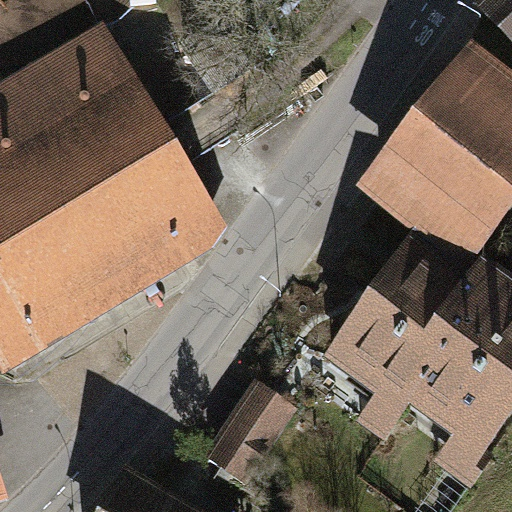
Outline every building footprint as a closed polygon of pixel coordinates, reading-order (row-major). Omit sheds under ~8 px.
[(511,0),(494,0),(484,10),(511,38),(511,0)] [(87,296),(214,219),(101,32),(0,92),(0,352),(6,363),(96,309),(87,296)] [(511,115),(459,74),(383,173),(481,249),(511,208),(511,115)] [(484,445),(511,405),(511,295),(480,271),(489,256),(438,219),(414,253),(412,252),(338,355),(358,370),(369,368),(389,382),(384,388),(409,406),(416,395),(437,410),(441,405),(461,419),(463,430),(484,445)] [(409,406),(384,388),(360,421),(384,438),(409,406)] [(256,392),(217,452),(251,474),(290,414),(256,392)] [(479,452),(484,445),(463,430),(439,464),(459,479),(479,452)] [(471,487),(490,459),(479,452),(459,479),(471,487)] [(176,511),(124,482),(106,511),(176,511)]
